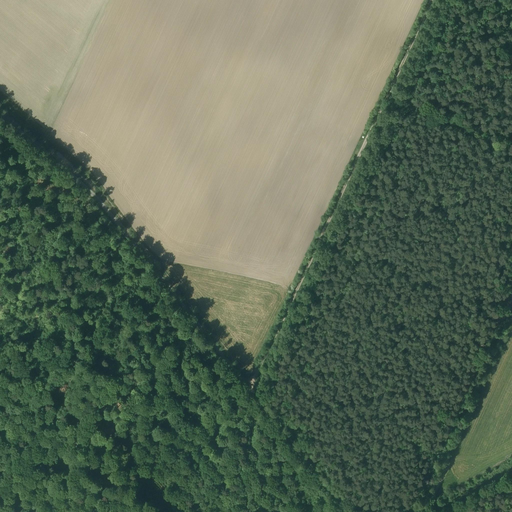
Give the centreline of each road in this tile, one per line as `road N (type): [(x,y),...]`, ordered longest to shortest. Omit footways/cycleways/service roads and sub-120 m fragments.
road 1 (unclassified): [(0,114),(101,202),(340,511)]
road 2 (track): [(432,0),(247,387)]
